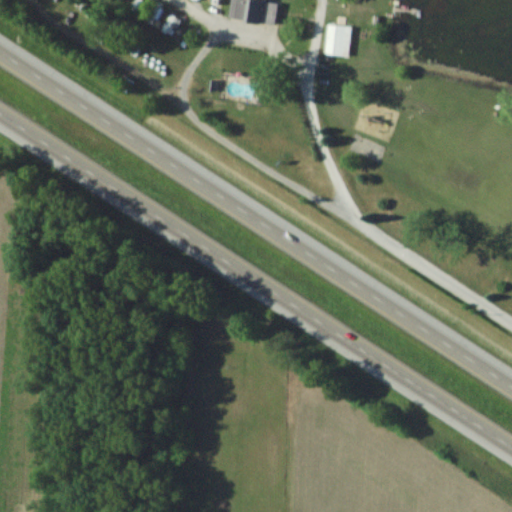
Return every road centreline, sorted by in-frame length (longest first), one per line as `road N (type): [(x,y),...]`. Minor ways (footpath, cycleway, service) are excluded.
road 1 (trunk): [(511,386),(0,52)]
road 2 (trunk): [(0,113),(511,447)]
road 3 (residential): [(315,0),(307,90),(345,207),(511,318)]
road 4 (residential): [(177,0),(222,23),(184,74),(181,95),(190,114),(329,207),(345,207)]
